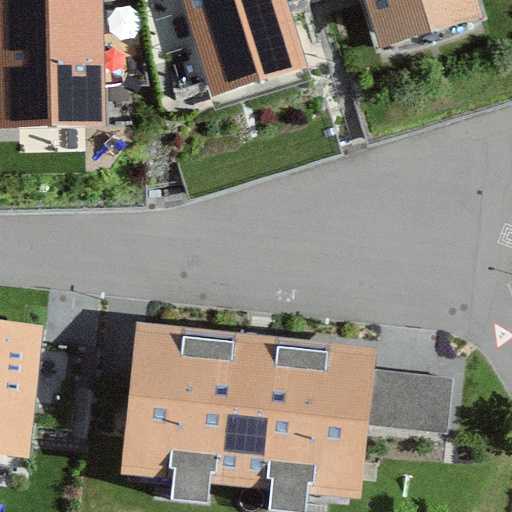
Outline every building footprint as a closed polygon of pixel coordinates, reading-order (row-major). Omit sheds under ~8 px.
[(296,65),(276,0),(190,0),(218,89),(296,65)] [(469,13),(464,0),(375,0),(387,38),(469,13)] [(92,110),(89,9),(8,11),(10,112),(92,110)] [(0,442),(15,444),(26,340),(0,336),(0,442)] [(446,434),(452,379),(364,370),(365,360),(146,337),(132,466),(351,489),(358,424),(446,434)]
